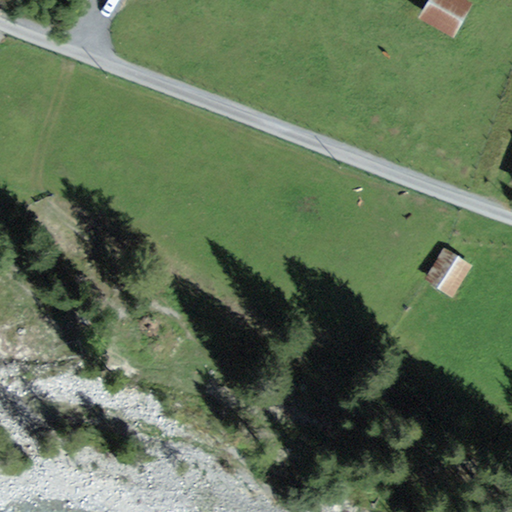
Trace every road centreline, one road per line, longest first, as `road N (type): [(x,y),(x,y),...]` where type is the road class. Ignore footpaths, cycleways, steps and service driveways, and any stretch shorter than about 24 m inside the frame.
road 1 (unclassified): [(0,21),(511,221)]
road 2 (track): [(223,374),(184,314),(56,213),(36,185),(69,49)]
